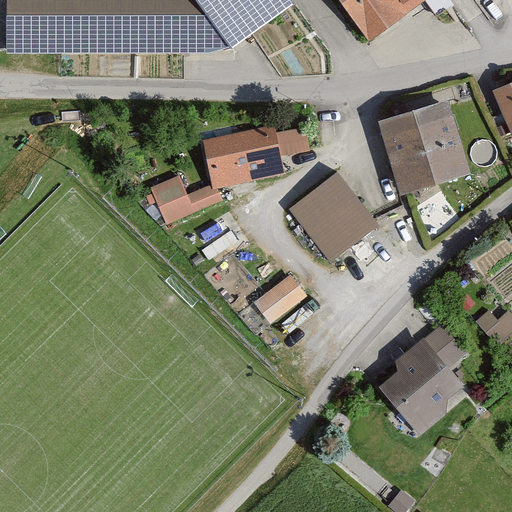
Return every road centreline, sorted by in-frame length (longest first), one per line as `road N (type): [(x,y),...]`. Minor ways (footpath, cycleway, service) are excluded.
road 1 (residential): [(511,62),(372,87),(0,94)]
road 2 (residential): [(511,195),(375,331),(216,511)]
